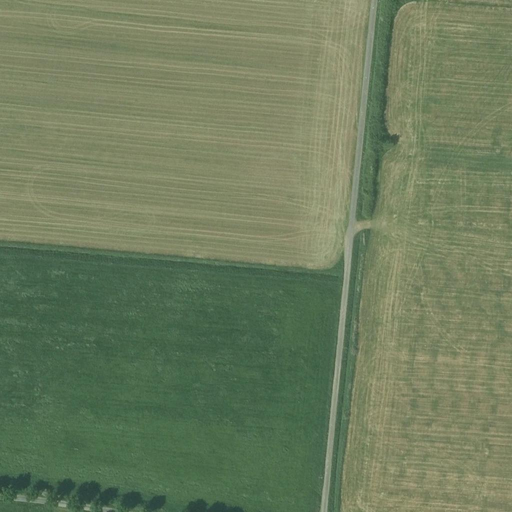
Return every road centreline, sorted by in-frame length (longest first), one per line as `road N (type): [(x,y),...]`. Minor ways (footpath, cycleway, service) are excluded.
road 1 (unclassified): [(324,511),(379,0)]
road 2 (residential): [(0,495),(127,511)]
